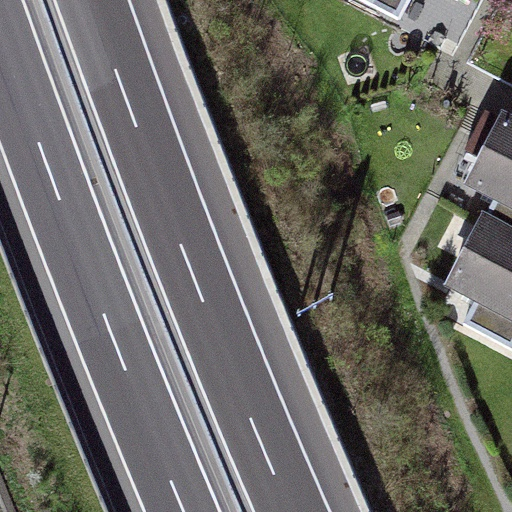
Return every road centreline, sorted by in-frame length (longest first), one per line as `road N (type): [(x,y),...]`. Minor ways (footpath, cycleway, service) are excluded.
road 1 (motorway): [(294,511),(91,0)]
road 2 (motorway): [(0,40),(184,511)]
